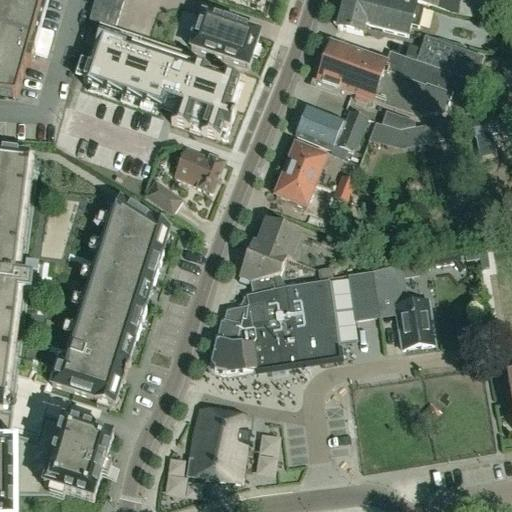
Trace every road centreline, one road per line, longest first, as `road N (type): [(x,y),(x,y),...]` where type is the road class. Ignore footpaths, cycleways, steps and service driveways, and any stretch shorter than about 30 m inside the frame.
road 1 (unclassified): [(312,0),(172,389),(137,458),(124,511)]
road 2 (residential): [(324,501),(312,398),(320,384),(511,349)]
road 3 (unknown): [(0,110),(48,106),(60,95),(81,0)]
